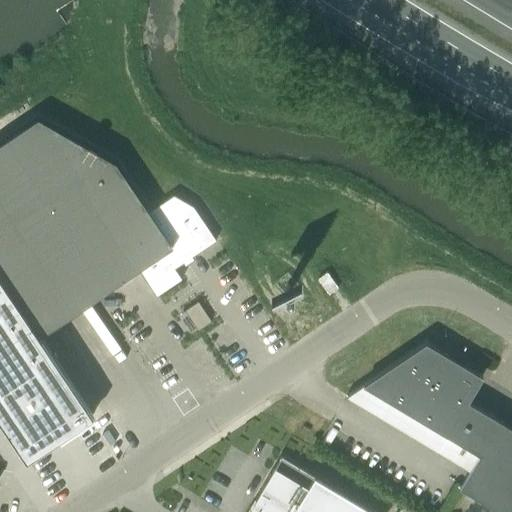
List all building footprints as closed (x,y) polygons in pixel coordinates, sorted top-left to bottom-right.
[(0,418),(27,459),(93,415),(39,333),(64,317),(139,267),(150,283),(216,239),(193,205),(173,194),(149,211),(147,207),(116,161),(38,117),(0,142),(0,418)] [(327,270),(317,277),(328,293),(338,286),(327,270)] [(198,300),(185,309),(198,329),(212,320),(198,300)] [(425,341),(365,382),(479,451),(459,485),(503,511),(511,511),(511,426),(467,400),(482,375),(425,341)] [(376,511),(281,455),(255,499),(262,503),(256,511),(376,511)]
